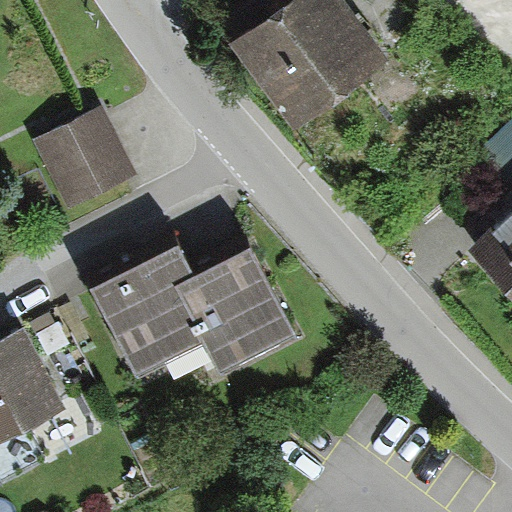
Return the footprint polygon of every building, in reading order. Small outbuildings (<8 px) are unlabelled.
[(295,0),(236,45),(303,132),(398,60),(352,0),(295,0)] [(34,132),(70,202),(139,167),(104,97),(34,132)] [(511,173),(511,114),(475,152),(505,181),(511,173)] [(511,199),(465,246),(511,292),(511,199)] [(179,226),(88,272),(140,372),(211,336),(176,268),(195,258),(179,226)] [(250,231),(195,258),(176,268),(211,336),(223,365),(298,329),(250,231)] [(24,315),(0,327),(0,476),(48,452),(30,417),(68,397),(24,315)]
